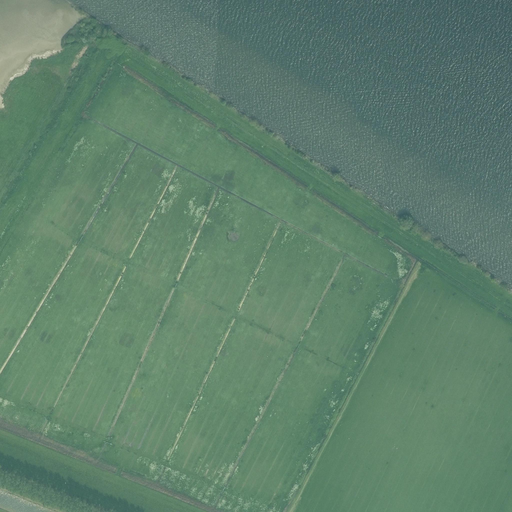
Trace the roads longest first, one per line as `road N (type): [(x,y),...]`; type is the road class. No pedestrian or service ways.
road 1 (track): [(511,305),(128,52),(116,66)]
road 2 (track): [(0,454),(145,511)]
